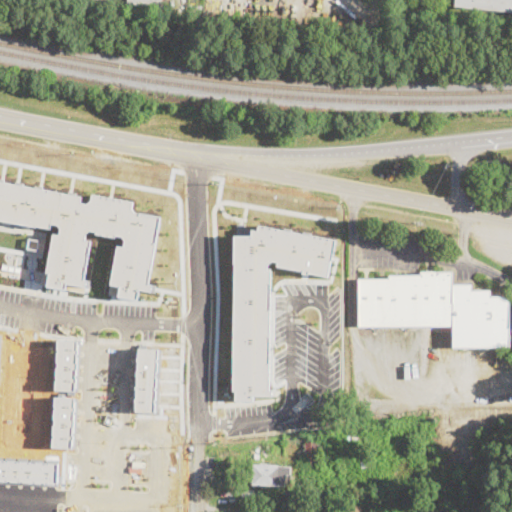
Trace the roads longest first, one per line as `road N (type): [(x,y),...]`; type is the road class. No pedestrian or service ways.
road 1 (residential): [(199,155),(199,511)]
road 2 (residential): [(287,423),(320,422),(325,302),(291,297),(287,423)]
road 3 (primary): [(235,165),(511,217)]
road 4 (residential): [(0,491),(82,495),(94,309)]
road 5 (primary): [(472,142),(233,149)]
road 6 (residential): [(199,322),(0,297)]
road 7 (residential): [(119,497),(130,314)]
road 8 (primary): [(164,149),(0,119)]
